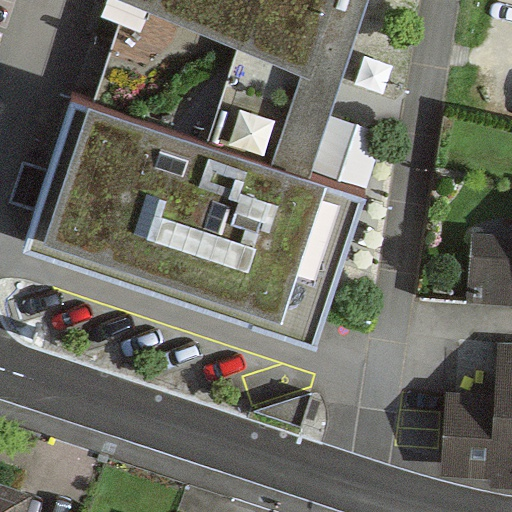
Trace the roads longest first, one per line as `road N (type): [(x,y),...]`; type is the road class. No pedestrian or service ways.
road 1 (residential): [(0,367),(444,511)]
road 2 (residential): [(0,136),(46,0)]
